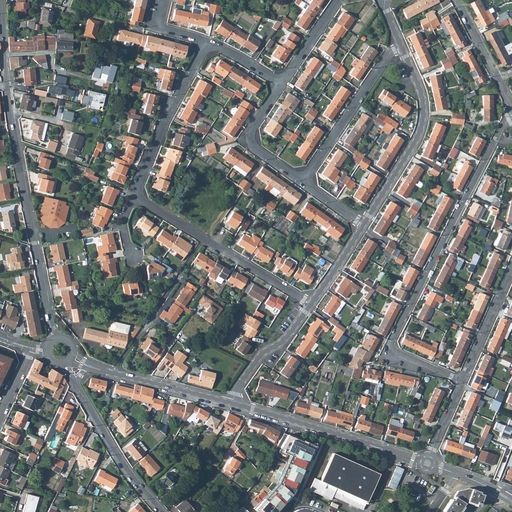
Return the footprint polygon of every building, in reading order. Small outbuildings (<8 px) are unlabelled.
[(14,9),(14,15),(26,14),(25,9),(29,9),(28,2),(25,2),(24,0),(15,0),(16,2),(15,2),(15,9),(14,9)] [(134,0),(133,7),(143,9),(145,0),(134,0)] [(312,0),(305,10),(314,16),(324,0),(312,0)] [(437,0),(420,0),(418,1),(422,10),(438,2),(437,0)] [(480,0),(473,4),(479,15),(487,11),(481,0),(480,0)] [(402,10),(406,19),(422,10),(418,1),(402,10)] [(208,3),(207,6),(208,6),(208,7),(210,7),(209,12),(214,13),(215,5),(208,3)] [(42,7),(39,23),(50,25),(52,9),(51,9),(43,7),(42,7)] [(140,22),(143,9),(133,7),(130,20),(138,22),(140,22)] [(192,8),(191,13),(189,23),(206,26),(208,17),(207,17),(208,14),(207,13),(201,11),(201,10),(196,9),(192,8)] [(479,15),(484,27),(493,22),(488,13),(491,11),(490,9),(487,11),(479,15)] [(172,19),(189,23),(191,13),(175,10),(172,19)] [(304,30),(314,16),(305,10),(296,25),(304,30)] [(493,22),(495,26),(499,24),(497,20),(496,20),(491,11),(488,13),(493,22)] [(497,20),(499,24),(505,21),(508,19),(511,16),(511,11),(511,12),(509,13),(508,11),(499,16),(500,18),(497,20)] [(343,12),(336,23),(344,29),(346,30),(354,19),(343,12)] [(428,22),(436,18),(434,13),(426,17),(428,22)] [(445,36),(449,34),(458,29),(450,14),(444,17),(446,21),(440,25),(445,36)] [(282,21),(288,25),(291,22),(284,17),(282,21)] [(439,23),(436,18),(428,22),(433,30),(436,28),(436,27),(435,25),(439,23)] [(88,19),(84,35),(94,38),(99,22),(88,19)] [(228,36),(233,28),(222,20),(215,31),(226,38),(228,36)] [(275,30),(279,25),(281,22),(276,21),(275,24),(272,28),(275,30)] [(286,29),(288,25),(282,21),(281,22),(279,25),(286,29)] [(430,31),(433,30),(428,22),(421,25),(423,30),(428,27),(430,31)] [(336,23),(326,38),(334,44),(339,37),(344,29),(336,23)] [(228,36),(242,45),(247,37),(233,28),(228,36)] [(140,45),(142,35),(120,29),(117,40),(124,42),(124,41),(133,43),(140,45)] [(466,45),(458,29),(449,34),(455,45),(458,44),(459,48),(466,45)] [(489,35),(497,50),(505,46),(498,31),(489,35)] [(290,32),(281,47),(289,52),(299,38),(290,32)] [(409,36),(416,52),(425,48),(429,47),(426,40),(425,40),(422,41),(418,32),(409,36)] [(157,50),(159,39),(155,38),(155,40),(146,37),(147,36),(142,35),(140,45),(140,46),(149,48),(156,50),(157,50)] [(249,35),(247,37),(242,45),(253,53),(260,42),(249,35)] [(9,37),(9,42),(8,42),(9,51),(33,51),(33,42),(32,42),(32,37),(24,37),(24,42),(12,42),(12,38),(12,36),(9,37)] [(33,51),(44,50),(43,36),(32,36),(32,37),(32,42),(33,42),(33,51)] [(44,50),(55,50),(54,38),(54,37),(43,36),(44,50)] [(54,38),(55,50),(71,50),(71,43),(77,44),(77,40),(72,39),(62,38),(54,38)] [(336,45),(334,44),(326,38),(318,49),(329,56),(332,52),(336,45)] [(164,41),(159,39),(157,50),(170,54),(172,44),(164,42),(164,41)] [(269,39),(265,46),(268,49),(273,42),(269,39)] [(82,41),(80,53),(87,54),(88,48),(84,47),(85,42),(82,41)] [(173,43),(172,44),(170,54),(183,58),(185,48),(177,45),(177,44),(173,43)] [(282,63),(289,52),(281,47),(279,45),(271,56),(282,63)] [(369,46),(359,60),(367,66),(377,52),(369,46)] [(497,50),(505,66),(511,61),(511,58),(505,46),(497,50)] [(416,52),(423,69),(432,64),(425,48),(416,52)] [(444,51),(447,58),(453,55),(454,54),(450,48),(444,51)] [(462,58),(468,69),(476,65),(468,50),(462,53),(464,56),(462,58)] [(47,69),(44,55),(32,58),(37,64),(41,67),(47,69)] [(9,58),(10,70),(26,64),(26,60),(21,61),(20,57),(15,57),(9,58)] [(313,57),(303,71),(312,77),(321,63),(313,57)] [(137,58),(136,62),(137,63),(136,67),(143,69),(145,65),(144,65),(145,60),(137,58)] [(355,58),(350,65),(354,68),(359,60),(355,58)] [(102,62),(97,60),(96,63),(92,62),(91,65),(95,67),(97,67),(96,69),(95,69),(94,69),(94,70),(92,77),(98,78),(100,72),(107,74),(105,80),(111,82),(116,66),(110,64),(109,67),(102,64),(102,62)] [(226,74),(231,67),(219,60),(215,66),(211,63),(206,70),(211,73),(213,70),(223,77),(226,74)] [(330,64),(337,68),(339,65),(333,60),(330,64)] [(358,80),(367,66),(359,60),(354,68),(349,75),(358,80)] [(321,63),(312,77),(314,79),(324,65),(321,63)] [(327,68),(334,72),(337,68),(330,64),(327,68)] [(334,73),(341,77),(343,73),(339,70),(341,67),(339,65),(337,68),(334,72),(334,73)] [(484,80),(476,65),(468,69),(476,84),(484,80)] [(231,66),(231,67),(226,74),(240,84),(246,75),(231,66)] [(23,69),(25,86),(35,85),(34,68),(23,69)] [(173,72),(164,69),(159,68),(157,78),(162,79),(171,81),(173,72)] [(302,91),(312,77),(303,71),(294,85),(302,91)] [(338,81),(341,77),(334,73),(331,76),(338,81)] [(66,78),(55,75),(53,82),(65,85),(66,78)] [(260,85),(246,75),(240,84),(254,93),(260,85)] [(429,77),(433,94),(443,92),(439,75),(429,77)] [(214,77),(211,81),(218,85),(221,81),(218,79),(214,77)] [(168,91),(171,81),(162,79),(161,83),(157,82),(156,87),(159,88),(159,89),(168,91)] [(200,80),(194,91),(202,96),(204,97),(211,86),(200,80)] [(341,86),(332,101),(340,106),(350,92),(341,86)] [(229,98),(230,97),(233,93),(224,88),(221,93),(227,96),(229,98)] [(236,90),(233,94),(235,95),(240,98),(243,95),(236,90)] [(381,100),(392,107),(398,99),(383,90),(378,98),(381,100)] [(105,95),(88,91),(87,96),(91,97),(88,107),(98,110),(99,106),(102,107),(105,95)] [(194,91),(185,106),(194,111),(196,108),(201,110),(203,106),(198,103),(202,96),(194,91)] [(446,109),(443,92),(433,94),(436,111),(446,109)] [(147,99),(146,103),(155,106),(157,96),(146,93),(144,99),(147,99)] [(288,93),(281,105),(291,111),(299,100),(288,93)] [(22,94),(19,109),(30,112),(31,107),(34,97),(22,94)] [(227,96),(220,106),(223,107),(229,98),(227,96)] [(483,109),(492,108),(492,96),(483,96),(483,109)] [(306,99),(304,102),(311,107),(313,103),(306,99)] [(410,108),(398,99),(392,107),(391,108),(404,117),(410,108)] [(243,100),(231,118),(240,125),(249,112),(247,111),(249,109),(250,109),(252,106),(243,100)] [(381,100),(379,103),(387,108),(387,107),(391,109),(391,108),(392,107),(381,100)] [(332,101),(322,115),(330,121),(340,106),(332,101)] [(144,109),(143,113),(152,115),(155,106),(146,103),(144,109)] [(289,115),(291,111),(281,105),(271,120),(279,125),(286,114),(289,115)] [(118,108),(118,110),(129,113),(133,114),(134,114),(135,110),(119,106),(118,108)] [(196,112),(194,111),(185,106),(179,118),(182,120),(187,122),(190,124),(196,112)] [(55,107),(53,117),(59,119),(61,109),(55,107)] [(479,109),(479,121),(492,121),(492,108),(483,109),(479,109)] [(309,109),(307,113),(314,118),(316,114),(309,109)] [(61,118),(71,121),(74,112),(64,110),(61,118)] [(379,112),(376,117),(383,121),(386,117),(379,112)] [(132,119),(141,122),(143,117),(134,114),(133,114),(129,113),(127,118),(131,119),(132,119)] [(311,122),(314,118),(307,113),(304,117),(307,119),(311,122)] [(362,113),(353,127),(361,133),(371,119),(362,113)] [(386,116),(386,117),(383,121),(385,123),(392,127),(395,129),(398,124),(386,116)] [(374,120),(383,126),(385,123),(383,121),(376,117),(374,120)] [(232,137),(240,125),(231,118),(222,131),(232,137)] [(131,119),(127,132),(138,135),(141,122),(132,119),(131,119)] [(32,120),(29,129),(32,130),(30,139),(39,141),(44,123),(32,120)] [(281,126),(279,125),(271,120),(263,130),(274,137),(281,126)] [(390,131),(392,127),(385,123),(383,126),(383,127),(390,131)] [(436,123),(429,139),(438,143),(445,127),(436,123)] [(465,123),(463,127),(471,131),(473,127),(465,123)] [(195,126),(194,131),(206,134),(210,127),(205,125),(204,129),(195,126)] [(304,141),(313,147),(323,132),(314,126),(304,141)] [(352,147),(361,133),(353,127),(343,142),(345,143),(342,147),(352,153),(355,149),(352,147)] [(173,137),(171,145),(183,147),(184,144),(186,136),(187,137),(188,132),(183,131),(179,129),(178,134),(175,133),(174,137),(173,137)] [(288,140),(293,134),(289,131),(288,131),(283,139),(287,141),(288,140)] [(68,148),(65,156),(75,160),(75,158),(82,137),(72,133),(67,147),(68,148)] [(293,133),(293,134),(288,140),(293,143),(297,136),(293,133)] [(381,148),(385,150),(393,155),(403,141),(394,135),(387,146),(384,144),(381,148)] [(126,148),(122,157),(124,157),(132,161),(134,156),(133,155),(136,148),(135,147),(137,143),(130,141),(132,137),(128,136),(126,140),(123,146),(126,148)] [(476,137),(469,152),(477,157),(485,142),(476,137)] [(437,144),(438,143),(429,139),(421,156),(431,160),(434,152),(437,144)] [(49,140),(46,149),(53,152),(57,143),(49,140)] [(303,161),(313,147),(304,141),(295,155),(303,161)] [(96,145),(95,150),(99,151),(100,152),(102,147),(103,145),(102,144),(98,142),(96,145)] [(369,143),(363,153),(365,154),(371,144),(369,143)] [(234,164),(241,155),(230,147),(223,158),(233,165),(234,164)] [(451,149),(448,157),(452,159),(457,150),(452,147),(451,149)] [(163,158),(161,163),(163,164),(173,168),(175,162),(176,163),(181,151),(169,148),(165,159),(163,158)] [(338,150),(328,164),(337,169),(346,155),(338,150)] [(356,150),(353,154),(355,155),(362,160),(363,157),(364,156),(356,150)] [(384,170),(393,155),(385,150),(382,154),(375,165),(384,170)] [(456,154),(463,158),(466,153),(458,150),(456,154)] [(39,162),(37,166),(47,169),(50,160),(51,155),(40,151),(37,161),(39,162)] [(498,155),(497,163),(511,166),(511,156),(503,154),(502,156),(498,155)] [(253,164),(241,155),(234,164),(246,173),(253,164)] [(351,160),(358,165),(361,161),(361,160),(362,160),(355,155),(351,160)] [(361,160),(361,161),(368,165),(370,161),(363,157),(362,160),(361,160)] [(116,163),(110,179),(123,184),(126,177),(124,176),(129,163),(122,161),(118,159),(116,163)] [(365,169),(368,165),(361,161),(358,165),(365,169)] [(459,170),(457,175),(465,179),(471,168),(469,166),(470,164),(470,163),(465,161),(464,161),(462,164),(458,162),(457,162),(455,167),(455,168),(459,170)] [(163,164),(160,170),(170,174),(173,168),(163,164)] [(233,165),(232,167),(244,176),(246,173),(234,164),(233,165)] [(337,169),(328,164),(321,175),(331,182),(334,184),(339,177),(336,175),(339,171),(337,169)] [(431,168),(438,172),(441,169),(439,167),(434,164),(431,168)] [(414,165),(405,179),(414,184),(416,180),(423,170),(414,165)] [(268,185),(269,184),(275,176),(262,167),(255,176),(268,185)] [(436,177),(438,172),(431,168),(429,172),(436,177)] [(366,179),(361,187),(370,192),(379,178),(371,172),(366,179)] [(40,178),(37,191),(49,193),(53,177),(38,173),(37,177),(40,178)] [(86,176),(85,177),(96,182),(98,178),(93,176),(87,173),(86,176)] [(154,182),(152,187),(164,192),(170,178),(169,178),(159,174),(157,173),(155,177),(157,178),(155,183),(154,182)] [(341,182),(345,185),(349,179),(350,178),(345,175),(341,182)] [(457,175),(451,186),(459,191),(465,179),(457,175)] [(289,186),(275,176),(269,184),(268,185),(265,189),(267,190),(270,189),(277,194),(278,194),(282,196),(289,186)] [(487,176),(479,192),(487,196),(493,184),(491,183),(493,179),(487,176)] [(238,186),(242,188),(247,182),(243,179),(238,186)] [(349,179),(345,185),(344,186),(348,189),(353,182),(349,179)] [(405,179),(396,193),(405,198),(409,191),(414,184),(405,179)] [(0,183),(0,200),(9,199),(8,192),(10,192),(8,182),(0,183)] [(251,184),(247,182),(242,188),(243,189),(245,191),(253,196),(255,192),(248,188),(251,184)] [(107,186),(101,202),(111,206),(116,194),(117,195),(119,191),(107,186)] [(300,195),(289,186),(282,196),(293,205),(300,195)] [(359,186),(352,197),(363,204),(370,192),(361,187),(359,186)] [(49,223),(48,227),(49,227),(52,228),(57,227),(60,226),(64,222),(68,206),(64,205),(65,202),(45,196),(41,211),(42,211),(41,215),(41,217),(42,218),(43,220),(46,222),(48,223),(49,223)] [(443,196),(435,211),(444,216),(452,200),(443,196)] [(493,198),(490,205),(491,205),(496,208),(499,202),(493,198)] [(269,200),(266,204),(272,209),(273,209),(276,205),(269,200)] [(310,220),(312,218),(317,210),(306,202),(299,212),(310,220)] [(382,216),(390,222),(391,221),(395,214),(399,207),(391,202),(382,216)] [(410,208),(416,212),(419,207),(413,203),(410,208)] [(473,203),(467,214),(476,219),(481,207),(473,203)] [(492,211),(491,214),(496,216),(498,209),(496,208),(491,205),(489,209),(492,211)] [(95,214),(91,223),(102,228),(104,223),(106,219),(108,219),(110,214),(111,214),(112,210),(100,206),(99,210),(100,210),(98,215),(95,214)] [(409,218),(412,219),(413,217),(416,212),(410,208),(407,212),(411,215),(409,218)] [(12,209),(0,212),(4,229),(8,228),(9,232),(15,230),(15,227),(12,209)] [(322,225),(326,229),(332,221),(317,210),(312,218),(322,225)] [(285,218),(289,220),(294,213),(290,211),(285,218)] [(436,231),(444,216),(435,211),(427,227),(436,231)] [(230,214),(225,222),(229,225),(230,223),(236,227),(241,217),(233,212),(232,212),(231,215),(230,214)] [(294,213),(289,220),(292,222),(293,223),(298,216),(294,213)] [(143,215),(135,225),(152,237),(158,228),(152,223),(149,222),(150,221),(143,215)] [(381,236),(390,222),(382,216),(373,231),(381,236)] [(244,219),(239,228),(244,231),(250,222),(244,219)] [(464,219),(456,235),(465,239),(473,224),(464,219)] [(344,229),(332,221),(326,229),(325,231),(336,239),(344,229)] [(93,234),(91,228),(80,231),(81,236),(93,234)] [(481,228),(477,234),(483,237),(486,231),(481,228)] [(170,248),(177,237),(173,235),(172,236),(162,230),(156,239),(170,248)] [(498,233),(493,244),(505,250),(511,234),(503,230),(501,234),(498,233)] [(96,246),(99,257),(105,255),(105,252),(116,250),(115,245),(114,244),(112,233),(99,235),(101,245),(96,246)] [(427,233),(419,248),(428,252),(436,237),(427,233)] [(243,234),(237,243),(244,247),(249,250),(248,251),(251,253),(252,252),(258,243),(243,234)] [(252,234),(250,238),(258,243),(259,240),(260,239),(252,234)] [(456,235),(448,250),(457,254),(465,239),(456,235)] [(178,236),(177,237),(170,248),(175,252),(173,256),(181,261),(191,246),(188,243),(187,245),(182,241),(182,240),(178,236)] [(368,239),(358,254),(367,259),(376,244),(368,239)] [(259,240),(258,243),(252,252),(256,254),(255,255),(261,260),(262,259),(267,262),(272,253),(261,246),(263,243),(259,240)] [(386,245),(394,249),(394,248),(396,245),(394,244),(395,243),(391,240),(390,242),(389,241),(386,245)] [(52,258),(53,262),(65,259),(62,243),(49,245),(51,252),(52,258)] [(309,250),(310,251),(313,247),(306,243),(303,247),(309,250)] [(314,245),(313,247),(310,251),(317,256),(320,252),(318,250),(319,248),(314,245)] [(391,255),(394,249),(386,245),(383,250),(391,255)] [(10,269),(23,267),(22,260),(23,260),(22,254),(20,254),(19,248),(11,249),(12,254),(6,255),(8,263),(9,263),(10,269)] [(391,255),(403,261),(405,257),(398,253),(399,251),(394,248),(394,249),(391,255)] [(419,248),(412,262),(420,267),(428,252),(419,248)] [(209,273),(210,272),(215,263),(207,258),(208,257),(199,252),(193,262),(201,267),(201,268),(209,273)] [(475,265),(475,264),(479,256),(474,253),(470,263),(471,264),(475,265)] [(490,261),(486,269),(495,273),(502,257),(493,253),(491,257),(490,261)] [(358,273),(367,259),(358,254),(349,268),(358,273)] [(401,265),(403,261),(391,255),(389,257),(391,258),(392,259),(392,258),(395,260),(394,261),(401,265)] [(449,255),(441,270),(449,275),(453,267),(458,270),(462,262),(449,255)] [(276,265),(275,267),(278,269),(279,268),(285,272),(284,273),(284,274),(289,276),(295,265),(285,259),(285,258),(282,256),(280,258),(276,265)] [(104,273),(105,277),(116,275),(114,265),(112,266),(112,263),(113,262),(116,262),(115,257),(108,259),(101,260),(102,264),(101,265),(103,272),(104,273)] [(285,258),(285,259),(295,265),(297,263),(296,261),(288,257),(285,258)] [(217,260),(215,263),(210,272),(223,280),(229,271),(219,264),(220,262),(217,260)] [(59,284),(70,282),(66,264),(52,267),(53,271),(56,271),(59,284)] [(146,270),(148,279),(151,279),(151,278),(160,276),(160,273),(163,268),(157,264),(154,267),(151,268),(148,265),(147,266),(147,267),(146,268),(146,269),(146,270)] [(298,267),(293,277),(296,279),(298,276),(303,279),(302,280),(309,284),(314,276),(310,274),(313,269),(305,264),(302,269),(298,267)] [(401,282),(410,286),(417,271),(409,267),(401,282)] [(479,284),(479,285),(488,289),(495,273),(486,269),(482,277),(479,284)] [(442,290),(449,275),(441,270),(433,285),(442,290)] [(233,271),(227,280),(231,283),(241,289),(247,279),(237,272),(236,273),(233,271)] [(12,285),(14,293),(30,290),(28,279),(29,279),(28,274),(19,276),(20,283),(12,285)] [(343,281),(336,292),(345,298),(350,291),(355,284),(345,277),(343,281)] [(365,280),(363,283),(365,285),(370,288),(372,284),(373,284),(365,280)] [(253,284),(250,282),(244,292),(247,294),(253,284)] [(390,295),(402,301),(410,286),(401,282),(397,291),(393,289),(390,295)] [(122,284),(124,296),(137,293),(138,294),(142,293),(140,283),(136,284),(136,283),(132,283),(128,284),(128,283),(122,284)] [(70,286),(70,290),(71,290),(72,295),(76,294),(77,293),(76,289),(77,289),(78,288),(78,284),(71,286),(70,286)] [(253,284),(247,294),(261,302),(268,291),(264,289),(263,290),(253,284)] [(355,284),(350,291),(353,294),(355,294),(359,288),(358,287),(355,284)] [(371,294),(374,290),(370,288),(365,285),(363,288),(371,294)] [(386,291),(376,286),(374,290),(384,295),(386,291)] [(183,290),(175,300),(184,306),(194,292),(189,289),(187,292),(183,290)] [(64,303),(65,310),(71,309),(76,308),(75,298),(73,299),(72,295),(71,290),(70,290),(60,292),(61,296),(62,301),(63,301),(64,303)] [(21,293),(29,336),(40,334),(32,291),(21,293)] [(430,292),(424,303),(432,307),(436,301),(438,296),(430,292)] [(480,293),(472,309),(481,313),(488,297),(480,293)] [(270,294),(264,303),(272,308),(273,306),(279,310),(285,301),(278,297),(277,299),(275,298),(270,294)] [(331,298),(322,311),(330,317),(333,313),(336,315),(345,303),(333,294),(330,297),(331,298)] [(203,295),(198,301),(204,306),(207,308),(205,311),(206,312),(208,313),(204,318),(211,323),(222,308),(203,295)] [(175,300),(173,303),(182,309),(184,306),(175,300)] [(391,302),(384,317),(392,321),(400,306),(391,302)] [(164,310),(159,316),(163,319),(165,317),(168,319),(173,323),(182,310),(182,309),(173,303),(167,312),(164,310)] [(427,318),(432,307),(424,303),(417,318),(425,322),(427,318)] [(0,311),(0,322),(6,324),(12,306),(7,304),(4,312),(1,310),(0,311)] [(16,308),(12,306),(6,324),(15,328),(19,317),(15,316),(17,311),(16,308)] [(432,307),(427,318),(430,320),(435,309),(432,307)] [(76,308),(71,309),(73,322),(81,321),(79,308),(76,308)] [(361,308),(355,316),(359,318),(364,310),(361,308)] [(474,329),(481,313),(472,309),(465,325),(474,329)] [(256,311),(251,317),(257,321),(261,314),(256,311)] [(254,329),(259,322),(257,321),(251,317),(245,313),(241,320),(245,322),(244,324),(247,325),(245,328),(247,329),(245,332),(251,336),(253,337),(257,330),(254,329)] [(330,317),(327,321),(335,326),(337,323),(338,322),(330,317)] [(384,336),(392,321),(384,317),(378,328),(376,331),(384,336)] [(305,336),(314,342),(317,339),(315,338),(322,329),(325,331),(327,331),(329,327),(325,324),(316,318),(306,332),(307,333),(305,336)] [(494,334),(502,338),(506,330),(509,332),(511,325),(511,323),(501,318),(494,334)] [(445,333),(448,326),(450,322),(451,320),(449,319),(443,332),(445,333)] [(129,325),(111,321),(109,331),(127,335),(129,325)] [(351,321),(348,325),(351,326),(360,331),(362,327),(356,323),(351,321)] [(337,323),(335,326),(343,332),(345,329),(337,323)] [(336,342),(343,332),(335,326),(332,330),(337,333),(333,339),(336,342)] [(86,328),(83,338),(105,343),(105,346),(106,348),(109,349),(111,347),(111,345),(123,348),(124,347),(125,348),(136,332),(134,331),(127,340),(128,340),(127,341),(125,340),(127,335),(109,331),(108,333),(86,328)] [(460,337),(455,348),(464,352),(471,336),(470,335),(472,332),(464,328),(462,332),(460,337)] [(401,343),(416,350),(420,341),(405,334),(401,343)] [(499,346),(502,338),(494,334),(486,350),(495,354),(496,353),(499,346)] [(249,345),(251,341),(249,340),(243,336),(243,335),(240,339),(239,338),(234,344),(238,346),(235,349),(243,355),(245,352),(247,349),(250,346),(249,345)] [(303,339),(294,352),(303,358),(309,349),(314,342),(305,336),(304,335),(302,338),(303,339)] [(342,335),(334,346),(337,348),(345,337),(342,335)] [(364,340),(361,345),(364,346),(372,351),(378,339),(370,335),(367,340),(365,338),(364,340)] [(435,348),(420,341),(416,350),(432,357),(435,348)] [(144,342),(141,346),(144,349),(144,351),(143,352),(152,358),(158,349),(153,346),(149,343),(148,345),(144,342)] [(314,342),(309,349),(312,352),(317,345),(314,342)] [(441,342),(437,350),(442,351),(446,344),(443,343),(441,342)] [(372,351),(364,346),(362,350),(358,348),(348,367),(353,369),(359,367),(362,360),(366,362),(372,351)] [(159,348),(158,349),(152,358),(151,359),(151,360),(152,362),(155,362),(164,349),(161,347),(159,348)] [(457,368),(464,352),(455,348),(453,352),(450,361),(448,364),(457,368)] [(155,368),(159,371),(163,364),(170,369),(182,353),(177,350),(172,357),(167,352),(161,360),(155,368)] [(0,383),(2,384),(7,373),(6,372),(9,365),(5,355),(0,352),(0,383)] [(182,353),(170,369),(178,374),(177,375),(180,377),(187,367),(181,363),(186,356),(182,353)] [(286,362),(285,364),(292,370),(298,362),(290,355),(287,359),(288,359),(286,362)] [(484,355),(478,371),(486,374),(490,376),(493,368),(490,367),(493,358),(484,355)] [(35,359),(26,378),(39,384),(42,376),(36,374),(42,363),(35,359)] [(286,378),(292,370),(285,364),(283,366),(281,369),(280,368),(278,372),(286,378)] [(311,364),(307,368),(313,372),(317,368),(311,364)] [(338,364),(337,368),(340,369),(345,370),(344,375),(350,377),(353,369),(348,367),(338,364)] [(359,367),(353,369),(350,377),(356,379),(357,375),(359,375),(360,370),(360,367),(359,367)] [(363,370),(361,377),(365,378),(378,380),(380,381),(382,372),(367,368),(367,371),(363,370)] [(42,376),(39,384),(54,391),(61,375),(51,369),(46,378),(42,376)] [(189,375),(187,382),(211,388),(215,374),(201,370),(199,377),(189,375)] [(384,371),(383,378),(386,378),(386,381),(399,384),(401,375),(384,371)] [(479,390),(486,374),(478,371),(471,387),(479,390)] [(57,399),(65,381),(62,375),(61,375),(54,391),(51,397),(57,399)] [(418,378),(401,375),(399,384),(412,387),(413,387),(408,397),(411,398),(412,396),(413,397),(418,388),(416,387),(418,378)] [(90,377),(88,387),(103,390),(105,381),(90,377)] [(26,381),(27,381),(38,386),(39,384),(26,378),(24,380),(26,381)] [(259,380),(255,391),(266,394),(265,395),(269,396),(273,384),(259,380)] [(137,400),(141,386),(134,384),(133,389),(116,385),(114,392),(131,396),(131,398),(136,399),(137,400)] [(288,389),(273,384),(269,396),(273,397),(274,395),(276,396),(276,397),(285,399),(288,389)] [(152,396),(153,389),(141,386),(137,400),(152,403),(151,407),(161,409),(164,400),(153,398),(154,397),(152,396)] [(303,386),(301,389),(299,392),(296,396),(300,397),(301,396),(302,396),(305,387),(303,386)] [(418,388),(413,397),(418,399),(421,394),(421,391),(422,388),(418,386),(418,388)] [(428,403),(437,407),(443,392),(435,388),(428,403)] [(346,390),(344,399),(347,400),(349,394),(352,395),(353,393),(346,390)] [(470,392),(463,408),(472,412),(475,406),(478,399),(479,396),(470,392)] [(24,402),(22,406),(31,410),(37,399),(28,395),(24,402)] [(369,398),(361,395),(361,397),(359,402),(359,403),(363,404),(364,400),(367,401),(369,398)] [(294,410),(307,414),(309,405),(311,401),(311,400),(307,399),(306,404),(297,401),(294,410)] [(493,399),(485,417),(492,421),(500,402),(494,400),(493,399)] [(63,408),(59,406),(44,440),(48,442),(49,441),(55,429),(61,431),(64,426),(73,406),(66,403),(63,408)] [(184,421),(189,413),(194,405),(186,403),(185,407),(170,403),(167,413),(177,416),(182,417),(181,420),(184,421)] [(428,403),(421,419),(430,422),(437,407),(428,403)] [(203,421),(207,413),(194,405),(189,413),(203,421)] [(317,407),(309,405),(307,414),(319,418),(322,409),(317,407)] [(119,411),(117,408),(114,411),(114,412),(110,415),(114,420),(118,417),(116,414),(119,411)] [(463,408),(456,424),(465,428),(472,412),(463,408)] [(327,410),(324,419),(337,423),(339,414),(335,413),(327,410)] [(16,411),(11,423),(21,428),(25,420),(27,416),(16,411)] [(340,411),(339,414),(337,423),(349,427),(351,421),(353,415),(352,414),(340,411)] [(211,431),(212,431),(217,434),(220,427),(222,424),(224,421),(219,418),(218,420),(215,418),(216,416),(210,412),(204,424),(208,426),(207,429),(211,431)] [(236,431),(242,420),(228,413),(224,421),(222,424),(233,430),(236,431)] [(124,418),(121,414),(113,422),(118,427),(120,430),(119,431),(124,437),(132,430),(130,427),(133,424),(126,416),(124,418)] [(358,418),(355,427),(367,431),(369,425),(370,422),(363,420),(364,415),(361,414),(359,417),(358,418)] [(164,434),(169,417),(162,415),(158,429),(164,434)] [(261,434),(266,424),(250,419),(248,425),(249,425),(259,428),(258,430),(257,433),(261,434)] [(145,429),(150,424),(147,421),(142,426),(145,429)] [(382,426),(370,422),(369,425),(367,431),(379,435),(382,426)] [(74,445),(75,442),(79,443),(86,429),(82,427),(82,428),(73,424),(65,441),(74,445)] [(222,424),(220,427),(228,432),(229,432),(231,432),(233,430),(222,424)] [(275,429),(266,424),(261,434),(274,441),(278,433),(274,431),(275,429)] [(385,433),(398,437),(401,428),(389,424),(385,433)] [(486,424),(480,437),(484,439),(487,433),(490,426),(486,424)] [(401,428),(398,437),(410,441),(413,432),(401,428)] [(7,429),(5,433),(8,434),(5,440),(14,445),(18,436),(20,437),(21,436),(7,429)] [(204,429),(196,444),(201,446),(204,442),(208,444),(213,434),(204,429)] [(484,439),(482,445),(487,447),(492,435),(487,433),(484,439)] [(317,446),(288,434),(278,451),(290,456),(278,482),(253,509),(256,511),(278,511),(295,494),(317,446)] [(43,442),(36,439),(33,446),(39,449),(43,442)] [(136,459),(144,453),(144,452),(137,443),(134,440),(126,447),(136,459)] [(444,449),(459,454),(462,445),(447,440),(444,449)] [(137,443),(144,452),(147,449),(140,441),(137,443)] [(464,442),(462,445),(459,454),(472,458),(475,449),(472,448),(473,445),(464,442)] [(92,467),(98,455),(97,453),(89,449),(89,450),(88,452),(86,451),(86,450),(86,449),(82,447),(76,458),(79,460),(79,461),(78,461),(79,464),(85,467),(87,466),(87,465),(92,467)] [(242,460),(245,457),(238,448),(234,452),(242,460)] [(3,449),(0,454),(0,465),(7,469),(11,462),(14,454),(3,449)] [(480,450),(477,460),(492,465),(496,455),(480,450)] [(314,478),(309,489),(330,499),(332,495),(362,509),(366,501),(377,477),(379,474),(332,453),(320,480),(314,478)] [(148,471),(147,472),(150,476),(160,468),(147,454),(139,461),(147,470),(148,471)] [(26,463),(32,466),(34,460),(28,457),(26,461),(27,462),(26,463)] [(52,470),(57,458),(54,457),(48,468),(52,470)] [(225,469),(224,472),(231,476),(235,467),(239,461),(231,457),(224,469),(225,469)] [(57,458),(52,470),(59,473),(64,462),(57,458)] [(0,465),(0,483),(5,486),(7,480),(5,479),(9,470),(7,469),(0,465)] [(105,471),(100,469),(94,481),(99,483),(99,482),(104,485),(111,488),(112,489),(117,479),(104,472),(105,471)] [(399,473),(392,470),(385,485),(391,488),(399,473)] [(167,472),(160,478),(160,479),(160,480),(160,481),(161,481),(161,482),(162,482),(163,482),(164,482),(168,486),(171,489),(177,483),(174,480),(175,480),(167,472)] [(61,477),(57,491),(61,492),(65,478),(61,477)] [(457,511),(461,506),(463,503),(466,502),(466,501),(474,504),(474,505),(475,506),(476,504),(478,505),(482,494),(478,493),(479,492),(468,487),(457,490),(453,495),(454,496),(452,500),(451,499),(443,511),(444,511),(443,511),(457,511)] [(33,511),(38,497),(27,493),(24,504),(25,504),(22,511),(33,511)] [(220,498),(230,505),(232,503),(222,496),(220,498)] [(179,511),(193,511),(195,511),(184,500),(175,507),(179,511)] [(130,511),(145,511),(137,503),(129,511),(130,511)]
